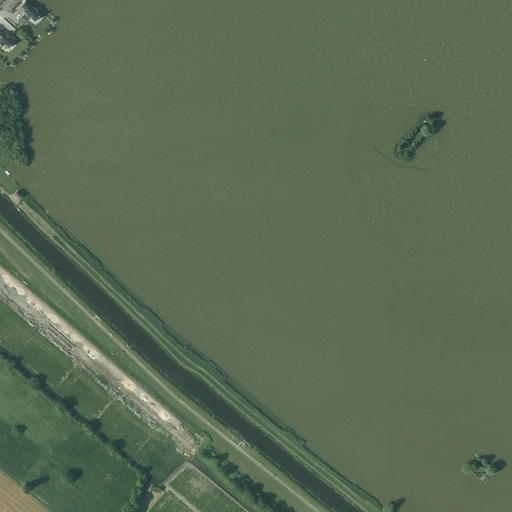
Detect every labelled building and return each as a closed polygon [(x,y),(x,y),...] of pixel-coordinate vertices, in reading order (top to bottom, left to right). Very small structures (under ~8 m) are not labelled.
[(5,0),(1,5),(9,13),(21,0),(5,0)] [(25,0),(21,0),(20,2),(23,4),(21,6),(25,10),(24,11),(35,21),(42,14),(26,0),(26,1),(25,0)] [(0,29),(0,43),(3,46),(4,44),(8,48),(14,41),(4,32),(4,33),(0,29)] [(10,309),(6,314),(16,323),(14,324),(18,327),(22,322),(19,319),(21,317),(18,314),(14,310),(13,311),(10,309)] [(35,329),(30,335),(39,342),(38,343),(41,346),(45,341),(42,339),(44,337),(39,333),(40,333),(35,329)] [(57,348),(52,353),(62,362),(61,364),(64,366),(68,361),(65,358),(67,357),(63,354),(64,353),(60,350),(57,348)] [(86,361),(81,367),(89,375),(89,376),(91,379),(96,374),(94,371),(95,369),(86,361)] [(108,380),(103,385),(112,395),(111,396),(114,399),(119,394),(116,391),(118,389),(108,380)] [(129,413),(127,414),(132,420),(131,421),(134,424),(140,419),(137,416),(143,410),(137,405),(133,409),(132,408),(128,411),(130,412),(129,413)] [(147,426),(142,431),(146,435),(149,433),(158,443),(163,438),(162,436),(165,432),(160,427),(158,429),(155,426),(151,430),(147,426)]
